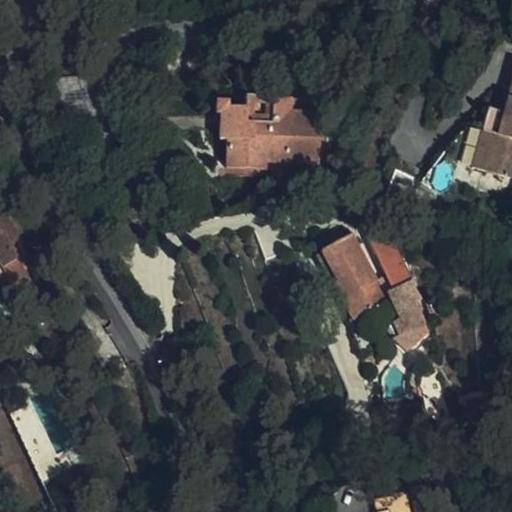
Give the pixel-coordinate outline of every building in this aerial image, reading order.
[(474,102),(468,125),(479,129),(470,165),(508,175),(511,160),(511,55),(501,53),(486,105),(474,102)] [(56,79),(59,112),(102,108),(99,75),(56,79)] [(315,163),(319,113),(298,111),(299,98),(272,97),(273,95),(244,94),(243,107),(224,107),(224,102),(214,102),(213,113),(218,114),(218,137),(226,139),(224,165),(243,167),(243,157),(249,157),(249,153),(261,154),(260,160),(315,163)] [(479,129),(468,125),(459,162),(470,165),(479,129)] [(10,246),(19,241),(1,213),(0,213),(0,285),(8,279),(25,269),(16,258),(10,246)] [(380,277),(353,230),(317,249),(354,315),(393,294),(404,314),(390,322),(398,336),(434,316),(423,297),(426,295),(416,276),(396,287),(388,273),(380,277)] [(26,251),(19,241),(10,246),(16,258),(26,251)] [(25,269),(8,279),(14,291),(31,278),(25,269)] [(12,353),(22,376),(49,364),(38,341),(12,353)] [(419,446),(411,397),(381,402),(389,451),(419,446)] [(412,511),(407,493),(367,503),(370,511),(412,511)]
